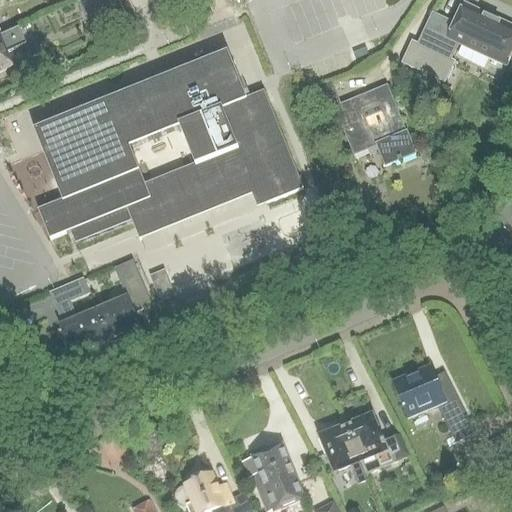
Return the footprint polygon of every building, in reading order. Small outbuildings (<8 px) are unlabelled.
[(85,0),(78,3),(84,18),(107,8),(103,0),(85,0)] [(453,28),(431,18),(416,48),(448,63),(457,45),(505,68),(511,53),(511,33),(462,10),(453,28)] [(119,13),(104,20),(112,38),(128,30),(119,13)] [(0,72),(8,69),(2,55),(24,45),(17,28),(0,35),(0,72)] [(76,246),(136,222),(135,220),(153,212),(160,231),(260,191),(266,206),(303,191),(264,94),(247,101),(243,93),(228,55),(225,56),(227,60),(133,98),(131,94),(126,96),(64,121),(62,122),(35,133),(42,151),(43,152),(50,169),(49,169),(54,180),(71,173),(81,196),(63,203),(39,213),(50,242),(70,234),(75,246),(76,246)] [(332,85),(304,96),(308,105),(335,94),(332,85)] [(415,156),(387,88),(333,109),(353,157),(376,148),(384,169),(415,156)] [(206,218),(209,226),(235,216),(232,208),(206,218)] [(126,301),(96,313),(109,343),(139,330),(133,316),(141,312),(139,309),(150,304),(139,278),(120,286),(126,301)] [(84,281),(50,295),(63,327),(60,329),(72,358),(109,343),(96,313),(77,321),(70,304),(90,296),(84,281)] [(408,421),(438,409),(455,444),(474,434),(444,375),(436,379),(431,370),(392,386),(408,421)] [(383,444),(373,418),(360,424),(357,421),(349,425),(349,428),(347,429),(346,429),(366,477),(410,460),(400,437),(386,443),(383,444)] [(366,477),(346,429),(322,440),(322,441),(319,443),(325,457),(328,456),(336,473),(356,465),(358,470),(353,472),(359,486),(368,482),(366,477)] [(511,439),(511,436),(475,453),(487,480),(511,467),(511,439)] [(114,464),(133,460),(127,437),(108,441),(114,464)] [(259,455),(258,458),(244,463),(250,479),(253,478),(266,511),(272,511),(303,500),(282,448),(268,454),(265,452),(259,455)] [(213,478),(185,489),(185,490),(181,492),(179,495),(178,498),(178,502),(180,505),(183,507),(187,508),(188,511),(228,511),(227,507),(232,504),(226,488),(218,492),(213,478)]
